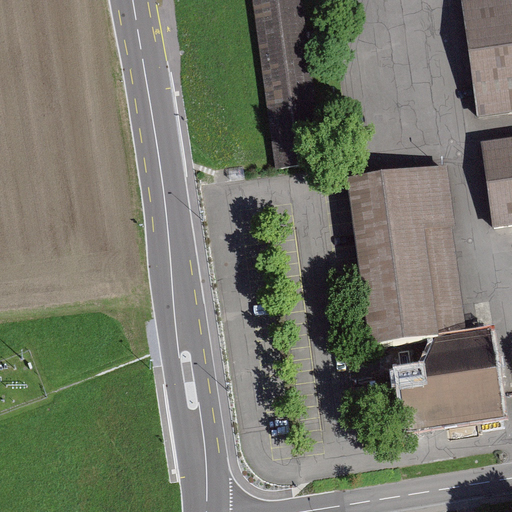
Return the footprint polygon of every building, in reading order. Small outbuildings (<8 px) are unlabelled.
[(323,132),(304,0),(248,0),(268,140),(323,132)] [(511,0),(460,0),(476,116),(511,111),(511,0)] [(511,144),(485,148),(496,230),(511,227),(511,144)] [(448,174),(356,186),(378,352),(470,340),(448,174)] [(411,394),(412,436),(509,423),(497,339),(439,352),(411,394)]
